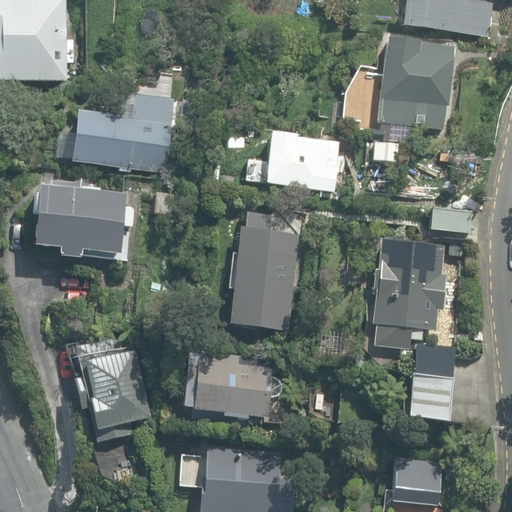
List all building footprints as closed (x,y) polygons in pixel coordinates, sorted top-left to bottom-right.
[(0,0),(0,81),(64,82),(64,63),(72,63),(72,40),(64,41),(63,0),(0,0)] [(399,29),(486,38),(490,6),(468,3),(467,0),(414,0),(415,2),(402,0),(399,29)] [(371,140),(412,144),(413,128),(443,131),(445,108),(448,108),(454,49),(417,46),(417,44),(383,41),(377,100),(380,100),(377,123),(379,123),(378,132),(372,131),(371,140)] [(69,162),(165,173),(173,100),(133,95),(130,119),(74,113),(69,162)] [(240,139),(257,141),(259,129),(241,127),(240,139)] [(263,186),(333,193),(335,168),(330,168),(333,144),(295,140),(296,136),(269,134),(265,169),(256,168),(254,184),(263,185),(263,186)] [(385,154),(381,192),(438,198),(442,160),(385,154)] [(58,257),(78,259),(79,251),(119,255),(121,226),(130,227),(131,210),(123,210),(124,195),(85,192),(86,179),(74,178),(74,184),(50,182),(49,189),(37,187),(32,247),(59,249),(58,257)] [(153,214),(169,215),(171,196),(155,194),(153,214)] [(428,230),(468,234),(470,214),(430,210),(428,230)] [(227,326),(286,332),(297,235),(269,232),(271,218),(245,215),(243,229),(238,228),(227,326)] [(397,337),(414,339),(415,329),(434,331),(442,247),(379,240),(375,272),(373,271),(371,291),(374,291),(370,325),(398,328),(397,337)] [(92,428),(95,442),(131,433),(129,423),(150,418),(133,351),(125,353),(120,337),(117,338),(116,333),(75,344),(76,348),(73,349),(81,379),(72,381),(79,410),(88,408),(93,428),(92,428)] [(401,372),(436,376),(439,354),(404,350),(401,372)] [(221,418),(245,420),(246,417),(265,419),(271,368),(238,365),(239,356),(198,351),(191,411),(221,414),(221,418)] [(370,354),(356,352),(354,365),(368,367),(370,354)] [(450,382),(411,377),(407,418),(445,423),(450,382)] [(305,382),(301,417),(376,425),(379,391),(305,382)] [(197,511),(290,511),(293,480),(278,479),(280,453),(205,447),(203,479),(200,479),(197,511)] [(391,502),(437,507),(442,463),(395,458),(391,502)]
